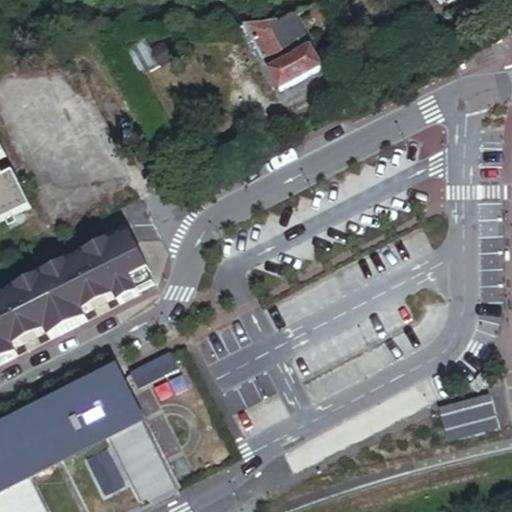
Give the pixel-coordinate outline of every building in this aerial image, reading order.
[(280,22),(243,27),(281,94),(325,72),(297,20),(283,27),(280,22)] [(176,39),(149,53),(158,70),(185,55),(176,39)] [(144,43),(123,55),(137,81),(158,70),(149,53),(144,43)] [(0,158),(0,228),(28,215),(0,158)] [(0,367),(13,361),(10,354),(47,336),(51,342),(51,343),(88,324),(84,317),(117,301),(120,308),(139,298),(138,297),(154,288),(149,277),(151,276),(130,234),(112,244),(111,242),(82,257),(84,260),(71,267),(69,263),(12,291),(14,294),(0,301),(0,300),(0,367)] [(88,324),(120,308),(117,301),(84,317),(88,324)] [(13,361),(51,343),(51,342),(47,336),(10,354),(13,361)] [(171,356),(132,375),(140,391),(179,373),(171,356)] [(0,511),(44,511),(29,482),(61,466),(84,511),(143,511),(177,495),(119,379),(22,428),(26,437),(0,449),(0,511)] [(495,403),(442,416),(449,446),(502,434),(495,403)] [(0,449),(26,437),(22,428),(19,423),(0,432),(0,449)]
